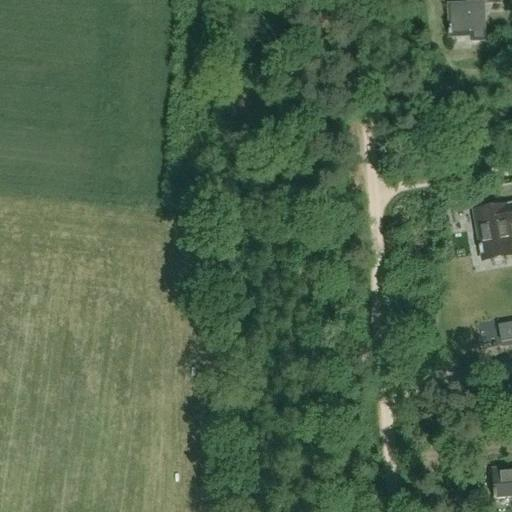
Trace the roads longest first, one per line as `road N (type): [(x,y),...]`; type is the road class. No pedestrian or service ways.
road 1 (track): [(396,511),(358,0)]
road 2 (track): [(371,187),(511,169)]
